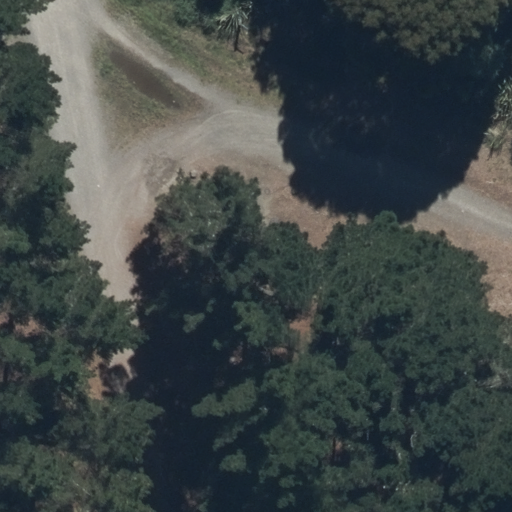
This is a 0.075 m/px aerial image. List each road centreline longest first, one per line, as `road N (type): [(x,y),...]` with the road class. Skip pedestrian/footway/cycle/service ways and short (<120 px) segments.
road 1 (track): [(25,0),(511,235)]
road 2 (track): [(97,511),(0,19)]
